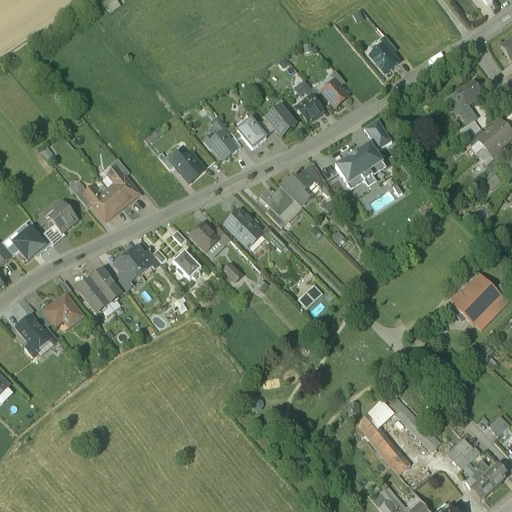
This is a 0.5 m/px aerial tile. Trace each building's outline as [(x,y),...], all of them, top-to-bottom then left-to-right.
[(109,0),(104,4),(112,14),(121,7),(116,0),(109,0)] [(396,53),(384,39),(379,44),(383,48),(391,57),(396,53)] [(511,41),(500,49),(510,64),(511,62),(511,41)] [(391,57),(383,48),(377,53),(374,53),(370,56),(370,59),(385,77),(399,66),(391,57)] [(345,85),(335,74),(329,79),(335,85),(340,90),(345,85)] [(335,85),(329,90),(329,89),(326,89),(322,92),(321,95),(335,111),(348,100),(340,90),(335,85)] [(464,89),(452,97),(456,103),(455,103),(456,104),(451,107),(458,117),(466,129),(474,123),(476,122),(467,108),(481,98),(474,87),(466,92),(464,89)] [(324,108),(313,94),(308,98),(309,100),(310,100),(320,112),(324,108)] [(320,112),(310,100),(309,100),(296,111),(297,113),(297,114),(299,116),(300,116),(308,126),(322,115),(320,112)] [(291,115),(281,102),(275,107),(281,114),(282,113),(286,119),(291,115)] [(259,123),(251,113),(246,117),(250,123),(251,122),(255,128),(260,124),(259,123)] [(281,114),(268,125),(274,133),(281,141),(295,129),(286,119),(282,113),(281,114)] [(268,125),(264,120),(259,123),(260,124),(270,136),(274,133),(268,125)] [(227,132),(219,122),(212,128),(220,137),(222,135),(226,140),(231,136),(227,132)] [(255,128),(251,122),(250,123),(237,134),(241,139),(252,152),(266,141),(255,128)] [(466,129),(459,133),(467,144),(480,133),(474,123),(466,129)] [(377,153),(378,154),(391,145),(378,125),(378,124),(364,133),(373,147),(377,153)] [(484,138),(477,144),(478,144),(484,151),(507,131),(500,124),(484,138)] [(237,134),(233,128),(227,132),(231,136),(236,143),(241,139),(237,134)] [(511,137),(507,131),(484,151),(491,159),(498,153),(511,140),(511,137)] [(480,133),(467,144),(471,149),(478,144),(477,144),(484,138),(480,133)] [(213,143),(212,144),(212,150),(212,151),(223,164),(237,153),(226,140),(222,135),(220,137),(213,143)] [(210,138),(203,143),(210,152),(212,151),(212,150),(212,144),(213,143),(210,138)] [(334,170),(347,190),(361,181),(364,185),(373,179),(370,175),(383,167),(375,155),(377,153),(373,147),(371,148),(370,147),(334,170)] [(498,153),(491,159),(484,164),(491,172),(503,159),(498,153)] [(204,173),(189,156),(182,162),(177,156),(176,157),(175,156),(169,161),(170,162),(170,163),(175,170),(189,186),(204,173)] [(169,161),(167,158),(165,160),(161,163),(170,174),(175,170),(170,163),(170,162),(169,161)] [(129,176),(117,162),(110,168),(113,173),(116,171),(124,180),(129,176)] [(124,180),(116,171),(113,173),(108,177),(114,185),(115,189),(112,190),(108,193),(122,210),(139,197),(124,180)] [(330,199),(314,171),(308,177),(314,184),(313,185),(327,200),(330,199)] [(490,174),(481,183),(489,192),(499,183),(490,174)] [(292,188),(287,183),(280,190),(294,205),(301,211),(309,202),(303,195),(313,185),(314,184),(308,177),(305,175),(292,188)] [(93,206),(85,196),(87,194),(83,190),(75,197),(87,211),(92,207),(93,206)] [(108,193),(104,196),(103,199),(99,198),(92,190),(87,194),(85,196),(93,206),(92,207),(106,224),(122,210),(108,193)] [(280,190),(273,197),(268,192),(259,201),(270,211),(269,211),(279,220),(294,205),(280,190)] [(369,204),(375,214),(396,200),(390,190),(369,204)] [(77,223),(62,205),(53,212),(55,215),(49,220),(54,227),(62,236),(62,235),(77,223)] [(279,220),(269,211),(265,215),(281,231),(286,226),(279,220)] [(262,235),(239,213),(224,228),(248,252),(261,239),(263,237),(262,235)] [(38,254),(45,248),(35,237),(25,226),(15,234),(20,240),(6,251),(13,259),(19,254),(27,263),(38,254)] [(212,236),(203,226),(190,239),(206,255),(218,243),(219,242),(212,236)] [(54,227),(43,237),(52,247),(53,248),(65,238),(62,235),(62,236),(54,227)] [(230,243),(218,230),(212,236),(219,242),(218,243),(224,249),(230,243)] [(285,249),(267,230),(262,235),(263,237),(261,239),(268,246),(270,243),(280,254),(285,249)] [(40,256),(52,247),(43,237),(40,233),(35,237),(45,248),(38,254),(40,256)] [(186,243),(177,234),(172,239),(181,248),(186,243)] [(6,251),(2,246),(0,247),(0,269),(13,259),(7,252),(6,251)] [(144,258),(137,250),(126,259),(140,278),(151,269),(152,269),(144,258)] [(166,262),(157,252),(152,257),(161,267),(166,262)] [(152,257),(149,253),(144,258),(152,269),(151,269),(154,273),(161,267),(152,257)] [(190,260),(184,254),(173,265),(178,271),(176,273),(182,279),(184,277),(189,283),(192,280),(194,282),(200,277),(198,274),(201,272),(195,266),(197,264),(192,258),(190,260)] [(140,278),(126,259),(114,268),(120,276),(129,287),(129,286),(140,278)] [(241,279),(230,268),(223,274),(235,285),(241,279)] [(453,288),(457,292),(462,297),(479,278),(470,270),(453,288)] [(120,297),(103,274),(97,279),(96,278),(90,283),(109,307),(115,302),(114,301),(120,297)] [(129,287),(120,276),(115,280),(126,294),(132,289),(129,286),(129,287)] [(453,305),(451,307),(460,316),(457,320),(461,324),(464,320),(473,329),(474,328),(481,334),(508,306),(479,278),(462,297),(453,305)] [(90,283),(84,288),(84,289),(78,293),(96,316),(102,311),(102,312),(109,307),(90,283)] [(71,294),(64,284),(58,289),(65,298),(66,297),(71,294)] [(314,290),(299,303),(306,311),(321,297),(314,290)] [(457,292),(449,301),(453,305),(462,297),(457,292)] [(44,314),(52,325),(55,329),(63,323),(69,330),(82,320),(76,312),(77,312),(66,297),(65,298),(60,301),(61,302),(44,314)] [(52,325),(44,314),(42,310),(35,315),(47,330),(52,325)] [(36,326),(31,319),(24,325),(21,324),(18,326),(18,329),(16,331),(23,340),(29,347),(35,354),(36,354),(49,343),(43,335),(36,326)] [(58,345),(48,331),(43,335),(49,343),(53,349),(58,345)] [(35,354),(29,347),(24,351),(32,360),(38,356),(36,354),(35,354)] [(0,379),(0,397),(9,388),(0,379)] [(251,403),(250,406),(250,408),(251,411),(253,413),(255,414),(258,413),(260,412),(262,410),(262,407),(262,405),(260,403),(258,401),(256,401),(253,402),(251,403)] [(441,446),(397,401),(388,410),(431,455),(441,446)] [(357,419),(357,407),(349,407),(349,419),(357,419)] [(409,468),(367,418),(357,429),(398,477),(409,468)] [(502,426),(497,421),(489,430),(493,434),(492,434),(497,439),(509,429),(504,424),(502,426)] [(468,447),(460,454),(465,459),(473,452),(472,452),(468,447)] [(480,456),(474,450),(472,452),(473,452),(465,459),(470,465),(480,456)] [(465,459),(460,454),(451,462),(461,473),(470,465),(465,459)] [(497,467),(491,473),(482,463),(474,470),(484,480),(494,491),(504,482),(502,480),(506,477),(497,467)] [(484,480),(470,493),(480,504),(494,491),(484,480)] [(405,511),(382,484),(379,487),(384,494),(372,504),(378,511),(405,511)]
